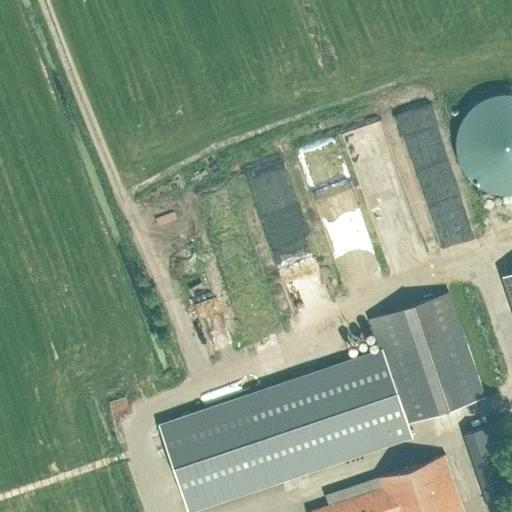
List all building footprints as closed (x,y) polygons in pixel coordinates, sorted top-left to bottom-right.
[(455,129),(455,153),(467,175),(487,188),(511,191),(511,190),(511,91),(510,91),(486,94),(466,108),(455,129)] [(391,119),(396,138),(433,128),(428,109),(391,119)] [(244,180),(274,177),(273,168),(243,171),(244,180)] [(187,190),(201,226),(232,214),(219,178),(187,190)] [(217,246),(226,301),(263,295),(268,324),(292,320),(289,303),(310,300),(296,207),(257,213),(261,239),(217,246)] [(511,268),(501,272),(511,305),(511,268)] [(381,347),(244,394),(159,423),(188,509),(273,481),(412,433),(408,420),(482,394),(448,292),(371,318),(381,347)] [(180,319),(189,346),(224,335),(215,308),(180,319)] [(468,441),(484,511),(502,511),(506,511),(488,436),(468,441)] [(306,511),(466,511),(446,453),(379,476),(382,486),(306,511)]
